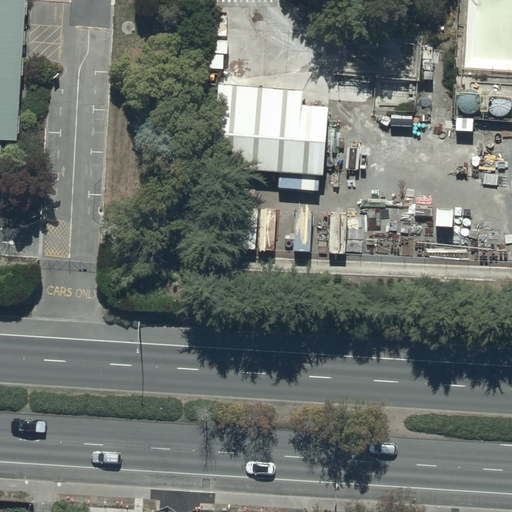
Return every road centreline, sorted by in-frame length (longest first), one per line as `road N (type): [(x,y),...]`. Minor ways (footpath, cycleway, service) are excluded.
road 1 (primary): [(511,470),(0,437)]
road 2 (primary): [(0,356),(511,389)]
